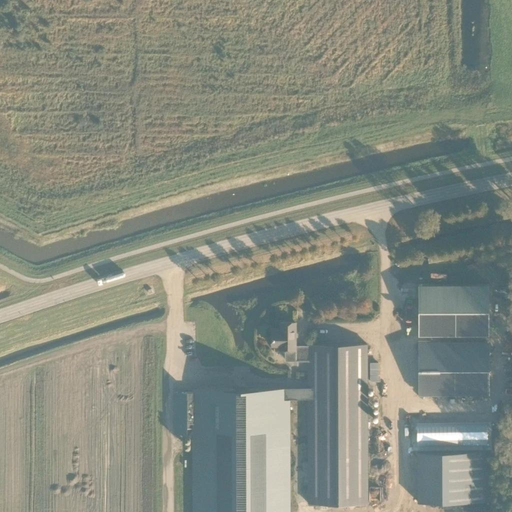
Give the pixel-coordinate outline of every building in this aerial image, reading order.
[(418,284),(418,335),(489,334),(489,283),(418,284)] [(368,503),(367,344),(308,344),(308,346),(296,346),(296,322),(280,322),(280,330),(272,330),(272,346),(286,346),(286,349),(290,349),(290,360),(308,360),(308,388),(308,402),(308,503),(368,503)] [(488,343),(420,343),(419,343),(419,393),(488,393),(488,343)] [(288,511),(288,402),(308,402),(308,388),(194,388),(194,390),(175,390),(175,432),(187,432),(187,423),(195,423),(194,511),(288,511)] [(415,450),(415,501),(488,501),(488,450),(415,450)]
